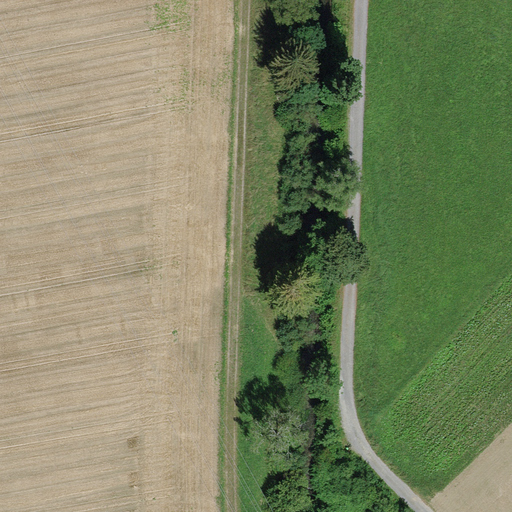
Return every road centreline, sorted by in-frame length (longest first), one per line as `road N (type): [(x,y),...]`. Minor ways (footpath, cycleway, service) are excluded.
road 1 (track): [(364,0),(349,432),(429,511)]
road 2 (track): [(233,511),(241,0)]
